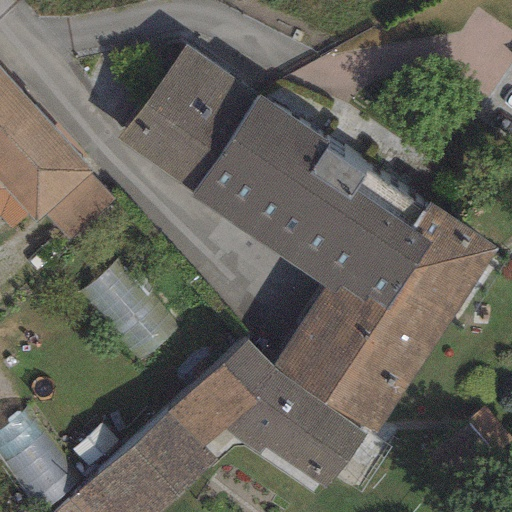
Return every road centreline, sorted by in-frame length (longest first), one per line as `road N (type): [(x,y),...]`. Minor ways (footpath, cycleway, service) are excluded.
road 1 (residential): [(0,18),(219,282)]
road 2 (unknown): [(18,37),(204,0),(280,44)]
